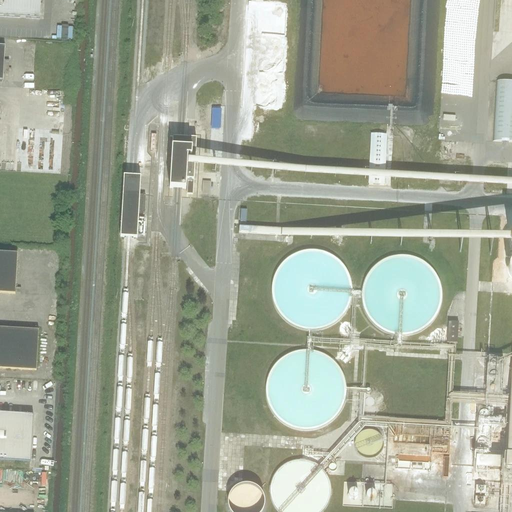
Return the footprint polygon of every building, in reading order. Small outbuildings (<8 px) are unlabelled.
[(0,0),(0,17),(40,20),(41,0),(0,0)] [(511,81),(497,81),(493,141),(511,142),(511,81)] [(371,134),(369,184),(385,185),(387,135),(371,134)] [(173,138),(170,189),(178,190),(186,190),(187,180),(194,181),(197,139),(181,138),(173,138)] [(140,195),(141,177),(133,177),(124,176),(120,238),(129,238),(138,239),(139,214),(144,215),(146,196),(140,195)] [(281,235),(281,229),(240,227),(239,233),(281,235)] [(274,292),(283,317),(303,327),(311,328),(313,327),(315,328),(319,329),(336,323),(338,318),(345,316),(353,300),(352,296),(347,293),(347,288),(350,287),(352,283),(346,262),(322,250),(312,249),(286,257),(276,279),(274,292)] [(0,293),(16,294),(18,254),(0,252),(0,293)] [(409,254),(365,268),(370,283),(399,273),(397,265),(411,261),(409,254)] [(457,344),(458,323),(449,322),(447,343),(457,344)] [(39,330),(0,327),(0,368),(37,371),(39,330)] [(288,354),(271,373),(270,385),(274,411),(291,425),(324,429),(341,409),(342,406),(337,402),(332,403),(329,406),(328,415),(327,406),(324,406),(325,411),(321,415),(320,413),(318,413),(319,421),(316,418),(315,412),(306,411),(317,409),(316,403),(318,400),(303,398),(305,379),(310,373),(311,374),(313,358),(304,351),(288,354)] [(34,415),(0,412),(0,460),(31,462),(34,415)] [(262,474),(260,448),(240,449),(241,475),(262,474)] [(322,511),(326,511),(332,488),(322,464),(301,458),(278,468),(272,492),(280,511),(322,511)]
